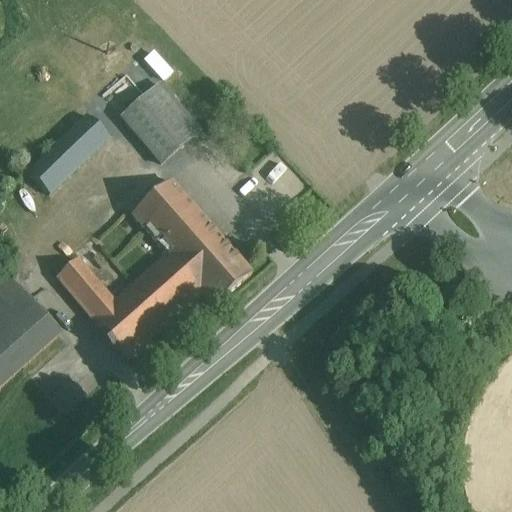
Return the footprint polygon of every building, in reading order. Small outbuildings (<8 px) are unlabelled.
[(198,134),(160,89),(146,101),(122,122),(160,167),(184,147),(198,134)] [(87,119),(27,176),(49,198),(109,141),(87,119)] [(170,184),(132,217),(167,258),(206,224),(170,184)] [(252,276),(206,224),(167,258),(201,296),(213,310),(252,276)] [(167,258),(114,305),(78,263),(57,281),(126,362),(201,296),(167,258)] [(0,390),(59,338),(6,280),(0,285),(0,390)]
